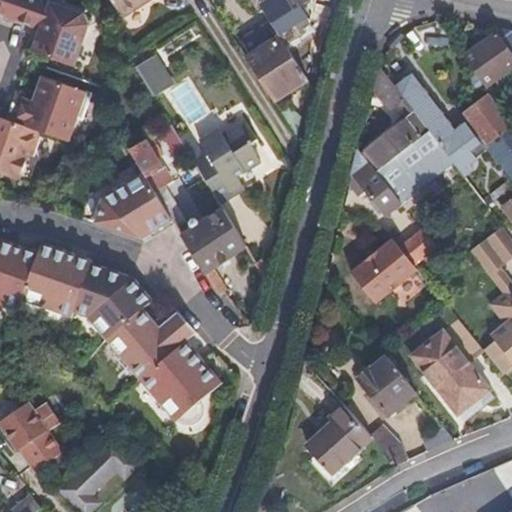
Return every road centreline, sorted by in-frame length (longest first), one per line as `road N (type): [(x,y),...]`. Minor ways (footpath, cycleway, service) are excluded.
road 1 (residential): [(373,0),(269,373)]
road 2 (residential): [(269,373),(160,269),(0,209)]
road 3 (residential): [(511,437),(435,462),(346,511)]
road 4 (residential): [(269,373),(223,511)]
